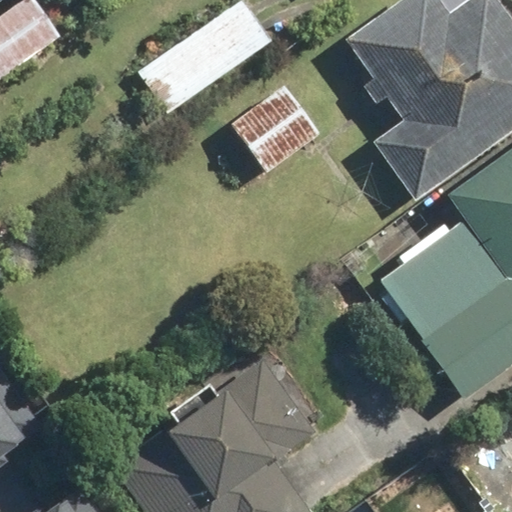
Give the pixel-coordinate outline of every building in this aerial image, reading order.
[(23,0),(0,15),(0,78),(67,35),(45,0),(23,0)] [(241,0),(137,69),(166,112),(274,40),(247,0),(241,0)] [(376,141),(416,198),(511,130),(511,12),(503,0),(414,0),(349,47),(402,122),(376,141)] [(286,81),(231,124),(270,174),(325,131),(286,81)] [(81,123),(0,178),(0,203),(7,214),(100,150),(81,123)] [(465,212),(382,277),(471,392),(511,359),(511,146),(451,194),(465,212)] [(177,429),(117,474),(144,511),(299,511),(385,449),(349,400),(313,426),(264,359),(222,390),(214,380),(166,415),(177,429)] [(0,459),(46,424),(0,364),(0,459)] [(100,511),(73,480),(33,511),(100,511)]
